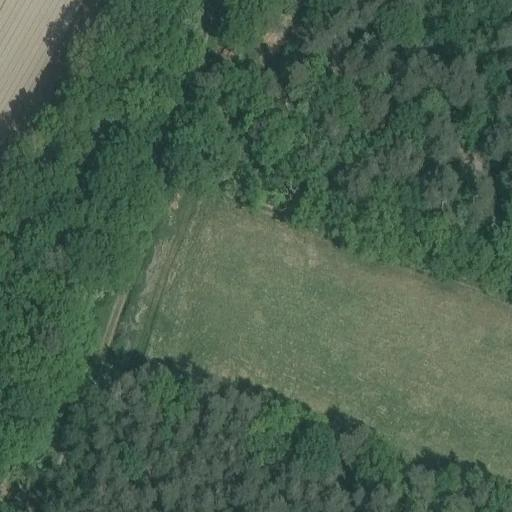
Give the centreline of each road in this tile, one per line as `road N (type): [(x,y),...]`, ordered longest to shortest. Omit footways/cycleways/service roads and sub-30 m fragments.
road 1 (track): [(222,0),(35,511)]
road 2 (track): [(0,183),(103,0)]
